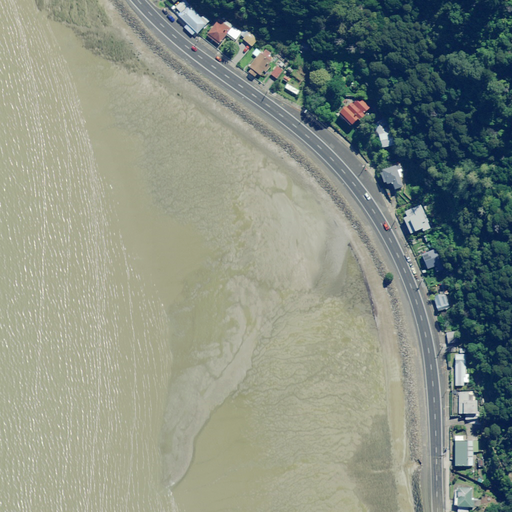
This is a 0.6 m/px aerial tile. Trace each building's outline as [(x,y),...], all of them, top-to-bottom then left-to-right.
[(195,9),(186,0),(183,0),(176,7),(181,13),(178,15),(187,25),(185,27),(192,35),(195,32),(196,34),(210,22),(204,15),(201,18),(193,10),(195,9)] [(227,28),(218,20),(206,35),(219,45),(227,34),(224,31),(227,28)] [(241,32),(233,27),(227,35),(235,41),(241,32)] [(258,39),(251,34),(245,41),(252,47),(258,39)] [(252,69),(249,73),(255,78),(258,75),(259,76),(263,71),(265,73),(270,67),(268,65),(272,59),(268,56),(270,54),(265,49),(261,53),(256,49),(252,54),(256,57),(248,66),(252,69)] [(283,71),(277,66),(270,74),(276,79),(283,71)] [(299,91),(287,84),(285,88),(296,95),(299,91)] [(352,104),(364,114),(369,108),(358,98),(352,104)] [(349,101),(336,115),(344,123),(347,120),(352,125),(358,120),(360,121),(365,116),(363,115),(364,114),(352,104),(349,101)] [(395,146),(392,132),(379,135),(382,149),(395,146)] [(386,184),(387,186),(393,184),(395,190),(403,187),(400,179),(403,178),(401,172),(402,172),(399,164),(381,171),(382,172),(380,173),(383,183),(385,182),(386,184)] [(431,228),(420,205),(405,212),(407,217),(404,218),(411,234),(422,230),(423,232),(431,228)] [(443,270),(435,249),(422,254),(428,270),(435,267),(437,272),(443,270)] [(446,292),(433,296),(438,312),(450,308),(446,292)] [(465,355),(455,355),(455,386),(463,386),(463,383),(468,383),(468,374),(465,374),(465,355)] [(475,414),(476,401),(474,401),(474,393),(468,393),(459,392),(459,414),(475,414)] [(478,452),(478,441),(454,441),(454,466),(473,466),(473,452),(478,452)] [(480,507),(480,500),(474,499),(474,498),(472,498),(472,488),(458,487),(458,499),(454,499),(454,505),(458,506),(458,507),(480,507)]
